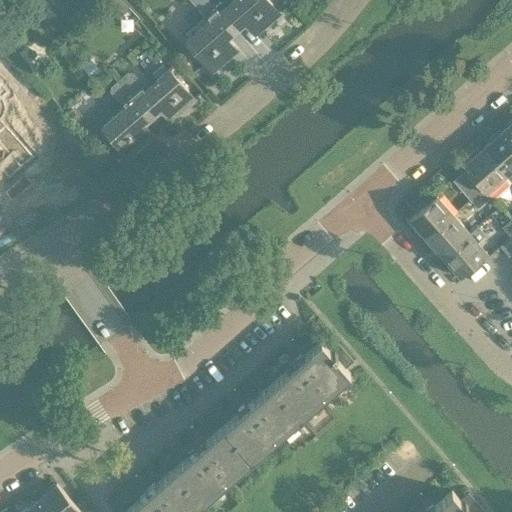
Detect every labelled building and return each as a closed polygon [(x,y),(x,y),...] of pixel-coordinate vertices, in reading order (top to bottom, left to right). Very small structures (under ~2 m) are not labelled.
[(28,0),(23,6),(29,12),(40,0),(28,0)] [(215,7),(208,0),(190,0),(205,16),(207,14),(211,18),(186,39),(212,69),(236,47),(227,36),(235,29),(215,7)] [(254,32),(279,10),(269,0),(231,0),(229,2),(226,0),(222,0),(215,7),(235,29),(245,21),(254,32)] [(12,29),(2,37),(14,50),(23,42),(12,29)] [(91,52),(82,61),(96,74),(104,68),(91,52)] [(126,71),(124,74),(119,78),(132,92),(151,115),(160,107),(169,118),(194,96),(168,67),(143,88),(140,85),(143,82),(133,71),(126,71)] [(101,125),(127,155),(152,133),(142,123),(151,115),(132,92),(119,78),(111,86),(110,91),(120,102),(122,100),(125,104),(101,125)] [(511,144),(511,120),(500,131),(511,144)] [(505,175),(511,168),(511,144),(500,131),(481,147),(505,175)] [(471,157),(462,164),(486,191),(491,196),(499,194),(507,188),(510,180),(505,175),(481,147),(482,147),(479,144),(468,154),(471,157)] [(470,199),(480,190),(463,171),(453,180),(470,199)] [(477,208),(487,199),(480,190),(470,199),(477,208)] [(427,237),(454,214),(437,194),(410,218),(411,220),(408,223),(416,231),(419,228),(427,237)] [(470,232),(469,232),(454,214),(427,237),(443,255),(470,232)] [(509,255),(511,252),(511,220),(510,218),(501,226),(510,236),(500,245),(509,255)] [(478,241),(485,234),(477,225),(469,232),(470,232),(443,255),(459,274),(486,251),(478,241)] [(337,341),(329,348),(321,339),(272,382),(301,416),(350,373),(345,366),(353,359),(337,341)] [(252,459),(301,416),(272,382),(222,425),(252,459)] [(202,502),(252,459),(222,425),(173,469),(202,502)] [(123,511),(191,511),(202,502),(173,469),(124,511),(123,511)] [(47,511),(75,511),(80,509),(56,482),(36,499),(47,511)] [(468,491),(460,498),(452,489),(425,511),(480,511),(484,509),(468,491)] [(47,511),(36,499),(21,511),(47,511)]
